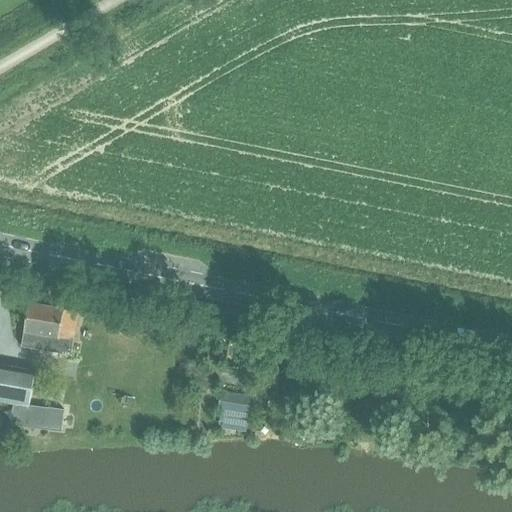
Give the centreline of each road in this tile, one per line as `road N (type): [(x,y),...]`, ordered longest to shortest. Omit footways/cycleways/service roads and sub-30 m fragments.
road 1 (tertiary): [(511,351),(0,245)]
road 2 (unclassified): [(0,68),(116,0)]
